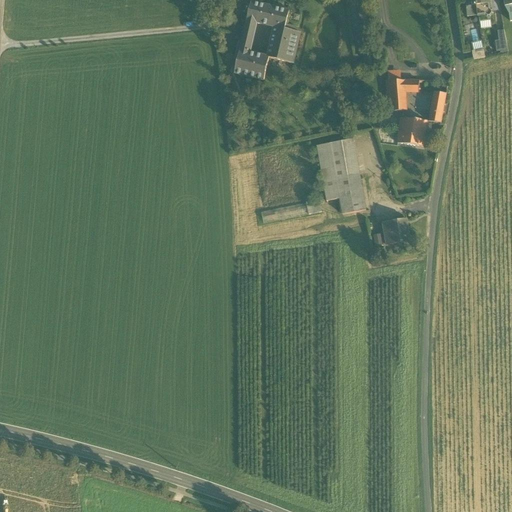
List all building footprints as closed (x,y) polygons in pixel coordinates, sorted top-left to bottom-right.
[(465,0),(467,18),(478,16),(475,0),(465,0)] [(475,0),(478,16),(485,16),(488,17),(490,17),(492,14),(492,11),(490,10),(488,0),(475,0)] [(256,25),(273,28),(285,31),(286,29),(290,11),(251,2),(247,23),(256,25)] [(247,23),(245,30),(254,32),(256,25),(247,23)] [(273,28),(267,57),(270,57),(269,59),(294,65),(301,33),(286,29),(285,31),(273,28)] [(245,30),(244,38),(253,40),(254,32),(245,30)] [(495,42),(496,48),(507,47),(504,31),(498,32),(499,42),(495,42)] [(250,53),(253,40),(244,38),(241,51),(250,53)] [(472,52),(474,61),(485,58),(484,49),(472,52)] [(264,81),(269,59),(270,57),(267,57),(250,53),(241,51),(235,75),(264,81)] [(388,71),(388,81),(401,81),(401,71),(388,71)] [(387,81),(389,113),(407,112),(406,93),(420,93),(420,81),(401,81),(388,81),(387,81)] [(430,122),(441,124),(446,94),(435,92),(430,122)] [(399,145),(423,148),(427,121),(402,118),(399,145)] [(340,200),(343,216),(366,211),(353,140),(317,147),(326,200),(327,202),(340,200)] [(309,215),(321,213),(319,201),(306,204),(309,215)] [(261,213),(263,224),(309,215),(306,204),(261,213)] [(383,224),(386,246),(401,243),(401,244),(411,242),(410,242),(406,221),(407,220),(383,224)]
